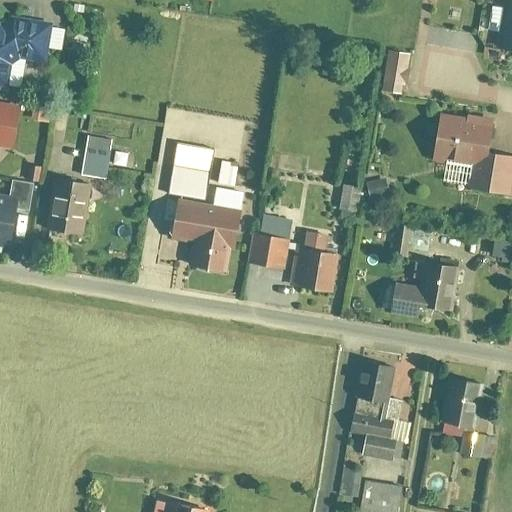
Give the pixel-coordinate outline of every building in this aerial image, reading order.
[(488,49),(511,53),(511,11),(494,9),(488,49)] [(0,85),(12,88),(17,59),(44,62),(50,19),(9,14),(7,31),(0,30),(0,85)] [(396,84),(401,55),(383,51),(378,82),(396,84)] [(0,109),(0,142),(19,146),(26,113),(0,109)] [(474,172),(470,192),(511,198),(511,159),(487,155),(491,126),(434,115),(425,163),(474,172)] [(57,172),(48,225),(89,232),(96,179),(57,172)] [(17,200),(0,196),(0,241),(10,244),(17,200)] [(169,200),(164,235),(183,240),(180,263),(217,271),(221,247),(236,250),(243,211),(169,200)] [(286,281),(329,289),(335,250),(252,237),(247,263),(288,270),(286,281)] [(418,304),(455,310),(464,257),(426,252),(420,294),(418,304)] [(420,294),(385,288),(382,312),(416,318),(418,304),(420,294)] [(388,359),(360,354),(351,400),(381,406),(388,359)] [(479,381),(446,376),(439,430),(459,434),(457,453),(487,458),(490,434),(471,431),(479,381)] [(360,455),(386,461),(394,423),(352,414),(348,434),(362,438),(360,455)] [(353,511),(395,511),(399,488),(362,481),(362,473),(341,469),(336,496),(356,500),(353,511)] [(196,511),(198,504),(147,495),(144,511),(196,511)]
